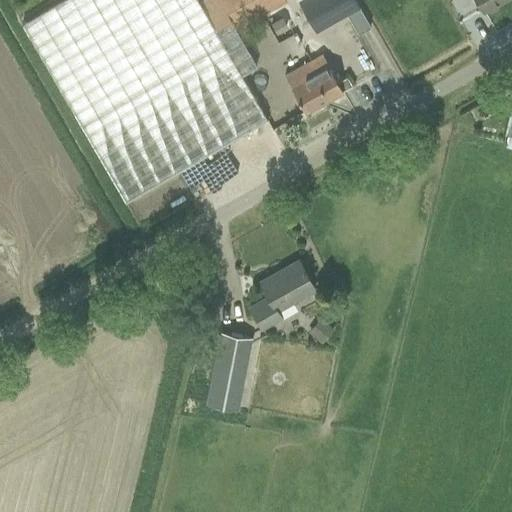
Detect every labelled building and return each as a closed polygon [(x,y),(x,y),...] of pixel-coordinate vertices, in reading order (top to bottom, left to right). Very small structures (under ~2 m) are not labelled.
[(218,24),(208,8),(206,5),(203,6),(199,0),(60,0),(22,22),(126,201),(267,118),(241,74),(257,65),(238,30),(230,17),(218,24)] [(284,0),(223,0),(208,8),(218,24),(230,17),(238,30),(286,3),(284,0)] [(347,13),(359,6),(360,6),(356,0),(297,0),(315,31),(347,13)] [(477,0),(482,9),(483,10),(500,0),(477,0)] [(370,26),(359,6),(347,13),(358,33),(370,26)] [(322,54),(306,63),(285,75),(305,111),(343,90),(322,54)] [(149,206),(137,213),(143,223),(155,217),(149,206)] [(280,311),(316,290),(299,259),(260,281),(268,296),(250,306),(262,329),(284,317),(280,311)] [(334,329),(320,317),(308,332),(322,343),(334,329)] [(237,408),(252,337),(219,330),(205,402),(237,408)]
